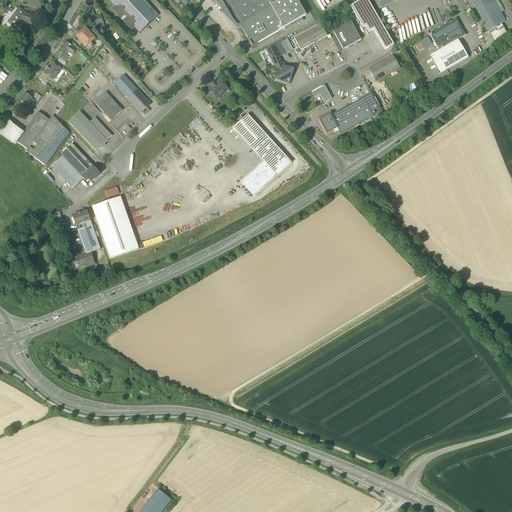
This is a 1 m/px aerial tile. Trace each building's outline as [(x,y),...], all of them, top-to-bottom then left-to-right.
[(108,0),(115,7),(134,28),(138,31),(139,31),(138,30),(141,28),(142,28),(151,19),(152,21),(158,16),(143,0),(108,0)] [(215,0),(216,2),(219,0),(221,0),(227,11),(224,13),(226,18),(230,16),(237,27),(240,25),(266,10),(272,7),(267,0),(215,0)] [(223,14),(224,13),(227,11),(221,0),(219,0),(216,2),(223,14)] [(279,31),(284,28),(302,18),(306,16),(296,0),(282,0),(272,7),(266,10),(279,31)] [(311,0),(317,9),(332,0),(311,0)] [(369,33),(373,31),(367,20),(376,15),(367,0),(361,0),(350,7),(363,28),(365,27),(369,33)] [(372,0),(378,10),(382,8),(377,0),(372,0)] [(377,0),(382,8),(395,1),(394,0),(377,0)] [(501,24),(496,16),(489,2),(487,0),(481,0),(473,5),(488,32),(501,24)] [(493,0),(492,0),(489,2),(496,16),(501,13),(494,0),(493,0)] [(497,0),(494,0),(501,13),(504,11),(497,0)] [(81,11),(89,15),(91,12),(93,8),(85,3),(81,11)] [(57,6),(55,6),(51,12),(54,13),(53,14),(58,17),(63,7),(65,8),(66,7),(65,6),(61,4),(61,5),(60,4),(59,6),(58,5),(57,6)] [(134,28),(115,7),(112,10),(131,30),(134,28)] [(9,21),(17,10),(15,8),(12,12),(14,13),(12,15),(9,12),(6,16),(5,15),(2,19),(4,20),(3,22),(10,28),(12,26),(13,24),(9,21)] [(12,26),(16,29),(23,19),(31,23),(34,17),(26,15),(19,8),(17,10),(9,21),(13,24),(12,26)] [(253,46),(279,31),(266,10),(240,25),(242,27),(253,46)] [(93,27),(97,26),(94,18),(92,13),(91,12),(89,15),(93,27)] [(496,16),(501,24),(506,21),(501,13),(496,16)] [(101,15),(94,18),(97,26),(100,25),(104,23),(101,15)] [(394,45),(376,15),(367,20),(373,31),(385,50),(394,45)] [(237,30),(242,27),(240,25),(237,27),(230,16),(226,18),(227,18),(237,30)] [(303,21),(302,18),(284,28),(286,31),(303,21)] [(139,31),(138,31),(140,33),(152,21),(151,19),(142,28),(141,28),(138,30),(139,31)] [(429,34),(439,51),(458,40),(466,36),(456,19),(429,34)] [(293,37),(301,51),(327,36),(320,23),(293,37)] [(333,32),(343,50),(361,40),(351,23),(333,32)] [(507,34),(501,24),(488,32),(493,39),(489,41),(491,46),(507,34)] [(76,37),(86,48),(91,43),(96,39),(85,28),(76,37)] [(484,34),(489,41),(493,39),(488,32),(484,34)] [(428,37),(420,42),(424,49),(425,50),(432,45),(428,37)] [(265,48),(267,51),(280,44),(284,42),(284,41),(283,39),(265,48)] [(287,39),(284,41),(284,42),(287,46),(290,52),(293,50),(287,39)] [(468,57),(458,40),(439,51),(431,56),(441,73),(468,57)] [(63,54),(63,55),(64,54),(66,51),(68,52),(71,54),(75,50),(75,49),(70,46),(65,42),(59,52),(62,53),(63,54)] [(424,49),(420,42),(415,45),(419,52),(424,49)] [(75,50),(77,51),(79,49),(73,43),(70,46),(75,49),(75,50)] [(94,47),(91,43),(86,48),(85,48),(88,52),(94,47)] [(279,58),(285,55),(282,49),(280,44),(267,51),(277,71),(284,67),(279,58)] [(414,55),(411,48),(404,51),(408,58),(414,55)] [(60,59),(65,63),(69,58),(66,56),(64,54),(63,55),(63,54),(60,59)] [(382,63),(389,74),(388,73),(391,71),(392,72),(399,68),(393,57),(389,59),(390,60),(387,62),(386,61),(382,63)] [(264,62),(258,65),(261,71),(266,69),(265,66),(266,65),(264,62)] [(49,76),(53,80),(61,69),(53,63),(50,67),(49,66),(46,70),(47,71),(45,73),(45,74),(49,76)] [(369,71),(375,82),(389,74),(382,63),(369,71)] [(293,70),(284,67),(277,71),(275,80),(289,84),(293,70)] [(41,80),(45,85),(50,79),(48,77),(49,76),(45,74),(45,73),(44,73),(43,74),(44,75),(41,80)] [(137,90),(124,76),(115,84),(128,98),(137,90)] [(208,90),(217,99),(228,89),(219,80),(216,83),(215,82),(210,86),(211,87),(208,90)] [(139,85),(151,99),(154,96),(141,83),(139,85)] [(320,88),(317,89),(320,95),(324,103),(331,99),(324,86),(320,88)] [(315,98),(320,95),(317,89),(312,92),(315,98)] [(128,98),(142,113),(147,108),(151,105),(137,90),(128,98)] [(27,106),(30,108),(35,101),(31,98),(25,93),(20,101),(27,106)] [(104,113),(111,121),(122,111),(105,93),(94,103),(104,113)] [(372,94),(364,99),(371,112),(379,108),(372,94)] [(373,117),(371,112),(364,99),(331,116),(338,128),(339,130),(341,134),(373,117)] [(373,117),(375,119),(383,115),(379,108),(371,112),(373,117)] [(17,142),(27,150),(28,150),(37,137),(49,120),(38,112),(21,136),(17,142)] [(68,122),(96,152),(107,141),(112,136),(95,118),(90,123),(80,112),(68,122)] [(109,123),(111,121),(104,113),(101,115),(109,123)] [(319,120),(327,134),(332,131),(338,128),(331,116),(330,114),(319,120)] [(233,129),(249,147),(265,133),(248,115),(233,129)] [(49,120),(37,137),(56,151),(69,134),(52,116),(49,120)] [(16,143),(17,142),(21,136),(18,134),(20,132),(7,122),(0,131),(0,132),(13,142),(13,141),(16,143)] [(292,163),(265,133),(249,147),(263,162),(241,182),(254,197),(292,163)] [(45,166),(56,151),(37,137),(28,150),(27,150),(26,152),(45,166)] [(61,155),(63,157),(82,177),(93,167),(93,166),(92,166),(72,145),(72,144),(61,155)] [(84,179),(82,177),(63,157),(51,167),(52,168),(72,189),(72,190),(84,179)] [(100,174),(93,167),(82,177),(84,179),(86,182),(88,180),(91,182),(100,174)] [(117,187),(105,191),(108,198),(119,194),(117,187)] [(195,196),(200,202),(209,193),(204,188),(195,196)] [(92,208),(110,259),(139,249),(121,197),(92,208)] [(54,214),(57,222),(62,220),(60,212),(54,214)] [(76,227),(76,226),(90,221),(91,221),(87,212),(73,217),(73,219),(73,221),(74,223),(75,224),(76,227)] [(100,250),(90,221),(76,226),(86,255),(91,253),(100,250)] [(73,250),(67,252),(70,260),(75,259),(76,258),(73,250)] [(86,265),(87,268),(95,265),(91,253),(86,255),(76,258),(75,259),(77,263),(78,262),(80,267),(86,265)] [(139,511),(161,511),(171,500),(158,489),(139,511)]
